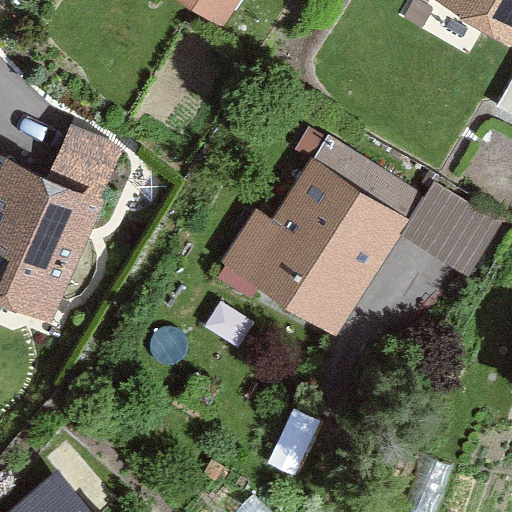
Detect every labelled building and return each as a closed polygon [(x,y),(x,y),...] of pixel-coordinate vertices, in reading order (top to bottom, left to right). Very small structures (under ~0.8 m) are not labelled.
[(194,0),(230,19),(239,0),(194,0)] [(511,0),(454,0),(511,33),(511,0)] [(253,271),(336,326),(416,207),(334,152),(253,271)] [(0,205),(0,297),(50,318),(98,198),(16,166),(0,205)] [(24,511),(112,511),(76,469),(24,511)]
